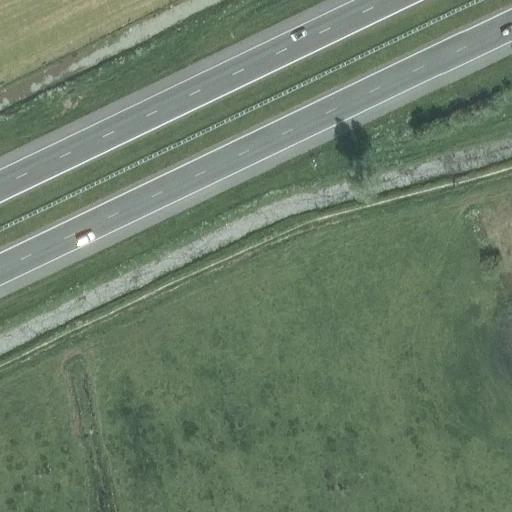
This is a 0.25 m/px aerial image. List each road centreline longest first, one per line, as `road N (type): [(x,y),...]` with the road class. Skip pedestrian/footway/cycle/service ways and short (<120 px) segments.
road 1 (motorway): [(0,270),(511,25)]
road 2 (motorway): [(392,0),(0,187)]
